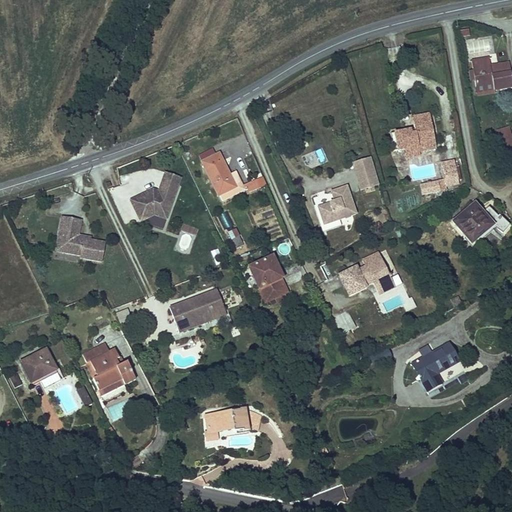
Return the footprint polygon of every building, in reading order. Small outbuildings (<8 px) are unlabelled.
[(486,56),(489,83),(504,80),(505,86),(511,85),(511,66),(505,67),(502,54),(486,56)] [(490,89),(505,86),(504,80),(489,83),(490,89)] [(443,108),(425,111),(427,118),(444,115),(443,108)] [(444,115),(427,118),(428,127),(425,127),(424,123),(403,127),(407,145),(432,141),(443,139),(444,142),(449,142),(444,115)] [(234,148),(218,156),(233,191),(251,183),(250,180),(244,168),(234,148)] [(307,169),(326,163),(322,149),(302,155),(307,169)] [(472,178),(467,154),(454,156),(458,181),(472,178)] [(244,168),(250,180),(253,178),(249,166),(244,168)] [(187,181),(190,174),(174,169),(172,176),(187,181)] [(453,185),(451,174),(433,178),(435,189),(453,185)] [(187,181),(172,176),(167,188),(166,191),(162,190),(161,186),(139,197),(147,215),(163,207),(177,212),(187,181)] [(338,219),(368,208),(357,181),(342,187),(346,197),(331,202),(338,219)] [(507,221),(511,223),(511,209),(509,211),(501,200),(494,206),(487,200),(468,217),(487,238),(507,221)] [(163,207),(147,215),(149,218),(163,211),(175,215),(177,212),(163,207)] [(115,256),(119,237),(104,235),(98,234),(99,231),(92,230),(95,215),(76,212),(72,233),(80,234),(77,247),(95,250),(94,252),(115,256)] [(234,249),(242,246),(236,229),(228,232),(234,249)] [(254,231),(248,234),(255,251),(262,248),(254,231)] [(77,247),(80,234),(72,233),(70,246),(77,247)] [(385,266),(402,258),(397,248),(380,255),(383,262),(385,266)] [(216,266),(223,264),(217,249),(210,252),(216,266)] [(295,275),(297,274),(299,273),(289,251),(264,264),(268,273),(295,275)] [(411,280),(402,258),(385,266),(383,262),(373,267),(372,264),(355,273),(364,294),(391,281),(395,288),(411,280)] [(268,273),(281,298),(302,288),(295,275),(268,273)] [(227,284),(180,302),(189,328),(237,310),(227,284)] [(69,302),(65,296),(58,299),(61,306),(69,302)] [(458,297),(443,302),(446,310),(461,305),(458,297)] [(120,324),(128,320),(125,312),(129,310),(127,306),(119,310),(120,312),(115,314),(120,324)] [(339,334),(356,328),(349,310),(332,317),(339,334)] [(461,338),(424,359),(439,387),(454,379),(450,369),(471,357),(461,338)] [(120,346),(116,339),(93,349),(96,358),(95,359),(108,386),(130,375),(133,381),(145,376),(137,359),(132,361),(124,345),(120,346)] [(57,346),(31,359),(41,379),(67,366),(57,346)] [(368,357),(372,367),(391,359),(387,349),(368,357)] [(11,389),(21,387),(19,375),(9,377),(11,389)] [(133,381),(130,375),(108,386),(111,392),(133,381)] [(104,399),(95,382),(87,387),(96,404),(104,399)] [(84,406),(90,403),(83,391),(78,394),(84,406)] [(124,416),(122,409),(133,407),(132,401),(108,405),(111,419),(124,416)] [(255,410),(217,415),(219,431),(219,433),(227,432),(245,430),(246,433),(258,431),(255,410)] [(255,410),(258,431),(269,433),(272,416),(255,410)] [(227,432),(219,433),(219,431),(216,432),(217,440),(228,439),(227,432)] [(326,439),(321,441),(326,452),(331,450),(326,439)]
